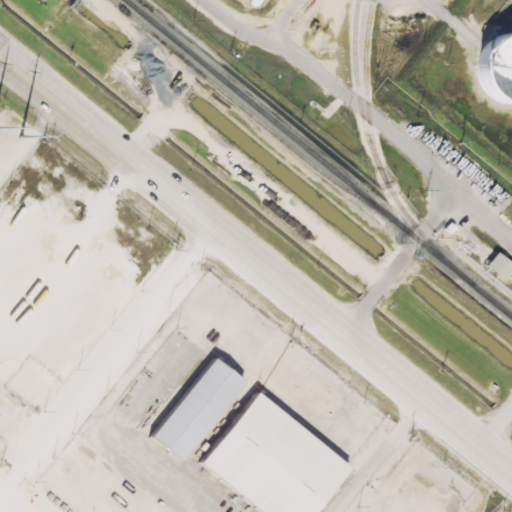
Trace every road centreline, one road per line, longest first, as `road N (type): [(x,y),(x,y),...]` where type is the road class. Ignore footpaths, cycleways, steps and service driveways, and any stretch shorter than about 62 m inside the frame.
road 1 (primary): [(511,470),(0,50)]
road 2 (residential): [(129,157),(152,121),(183,116),(381,284)]
